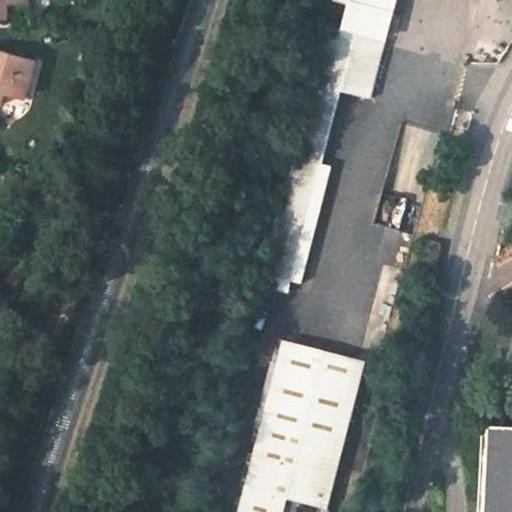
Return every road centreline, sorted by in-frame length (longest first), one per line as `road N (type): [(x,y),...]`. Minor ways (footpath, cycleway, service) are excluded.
road 1 (unknown): [(511,91),(438,83),(408,99),(381,128),(328,249),(262,361),(223,511)]
road 2 (residential): [(511,106),(404,511)]
